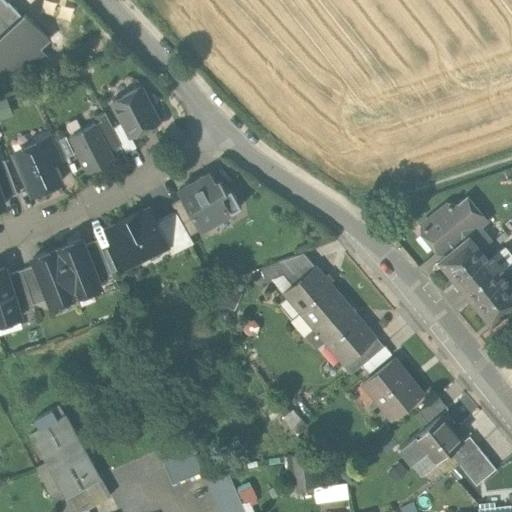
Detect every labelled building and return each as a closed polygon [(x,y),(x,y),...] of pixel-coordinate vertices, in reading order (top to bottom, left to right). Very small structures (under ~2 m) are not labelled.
[(0,0),(0,74),(5,80),(15,71),(21,78),(46,55),(39,47),(49,38),(25,13),(22,15),(8,1),(7,2),(5,0),(0,0)] [(123,122),(130,136),(159,122),(141,86),(112,100),(123,122)] [(96,122),(110,149),(121,143),(112,128),(104,111),(93,117),(96,122)] [(114,158),(110,149),(96,122),(69,135),(87,171),(114,158)] [(112,128),(121,143),(125,152),(136,147),(130,136),(123,122),(112,128)] [(44,143),(53,163),(64,158),(53,133),(41,138),(43,143),(44,143)] [(14,150),(16,155),(43,143),(41,138),(14,150)] [(44,143),(43,143),(16,155),(33,194),(62,181),(53,163),(44,143)] [(0,160),(0,192),(2,197),(17,193),(4,160),(0,160)] [(210,171),(177,190),(182,197),(200,229),(240,206),(230,188),(226,190),(220,180),(216,182),(210,171)] [(189,235),(200,229),(182,197),(172,203),(176,210),(189,235)] [(479,248),(482,245),(482,230),(477,224),(484,219),(467,198),(454,208),(450,203),(445,203),(426,219),(427,224),(424,227),(440,247),(456,234),(460,238),(458,243),(459,244),(470,236),(479,248)] [(166,244),(167,244),(155,220),(149,208),(138,214),(137,211),(116,222),(117,224),(106,229),(106,230),(114,246),(124,265),(166,244)] [(189,235),(176,210),(155,220),(167,244),(166,244),(170,254),(194,242),(189,235)] [(98,239),(103,251),(114,246),(106,230),(96,235),(98,239)] [(457,279),(486,256),(479,248),(470,236),(459,244),(441,260),(457,279)] [(97,279),(84,245),(81,238),(57,248),(75,295),(99,286),(97,279)] [(112,272),(103,251),(98,239),(84,245),(97,279),(112,272)] [(488,259),(497,271),(511,259),(511,252),(506,245),(488,259)] [(75,295),(57,248),(32,257),(35,264),(48,298),(51,305),(75,295)] [(457,279),(475,301),(503,278),(497,271),(488,259),(486,256),(457,279)] [(21,270),(33,304),(48,298),(35,264),(21,270)] [(284,292),(314,327),(345,300),(315,266),(284,292)] [(18,310),(7,275),(4,267),(0,268),(0,322),(20,316),(18,310)] [(33,304),(21,270),(7,275),(18,310),(33,304)] [(511,303),(511,288),(503,278),(475,301),(474,301),(491,321),(511,303)] [(345,300),(314,327),(344,361),(374,335),(345,300)] [(390,418),(423,392),(395,356),(368,378),(380,393),(374,398),(390,418)] [(448,407),(437,395),(418,411),(428,423),(440,414),(448,407)] [(33,420),(39,429),(63,415),(58,406),(33,420)] [(46,462),(66,498),(100,478),(65,414),(63,415),(39,429),(30,434),(46,462)] [(423,473),(449,451),(462,441),(440,414),(428,423),(400,446),(423,473)] [(449,451),(458,461),(477,445),(469,435),(462,441),(449,451)] [(171,484),(201,471),(188,439),(158,452),(171,484)] [(458,461),(457,462),(476,484),(496,467),(477,445),(458,461)] [(311,451),(293,454),(297,489),(314,487),(311,451)] [(58,511),(73,511),(66,498),(46,462),(34,469),(58,511)] [(245,511),(227,466),(202,471),(218,511),(245,511)] [(73,511),(74,511),(88,508),(110,496),(100,478),(66,498),(73,511)] [(317,481),(318,499),(353,497),(352,480),(317,481)]
